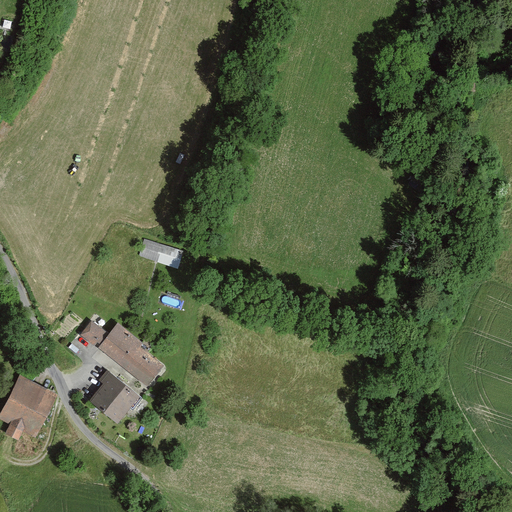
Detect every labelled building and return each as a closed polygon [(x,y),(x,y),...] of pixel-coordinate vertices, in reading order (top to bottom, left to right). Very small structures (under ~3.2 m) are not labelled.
[(139,255),(179,267),(184,250),(144,237),(139,255)] [(97,345),(108,330),(90,317),(79,332),(97,345)] [(108,330),(97,345),(147,383),(164,362),(139,342),(142,338),(116,318),(108,330)] [(102,382),(88,397),(113,419),(137,393),(106,364),(95,376),(102,382)] [(57,390),(19,371),(0,410),(0,416),(10,421),(5,431),(20,439),(25,429),(35,434),(57,390)]
